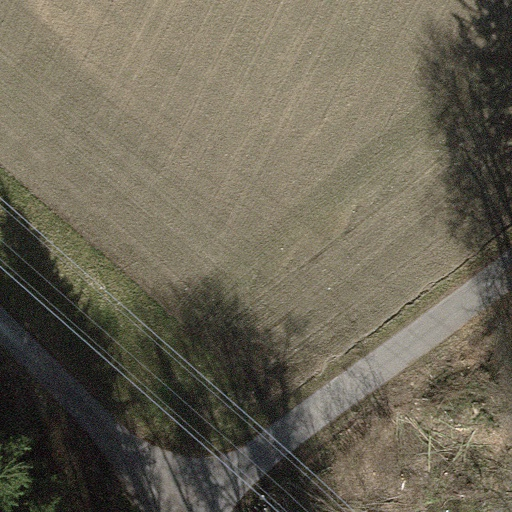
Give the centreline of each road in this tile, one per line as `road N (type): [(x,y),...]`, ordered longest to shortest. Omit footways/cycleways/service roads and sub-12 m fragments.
road 1 (track): [(511,249),(182,505)]
road 2 (track): [(182,505),(0,326)]
